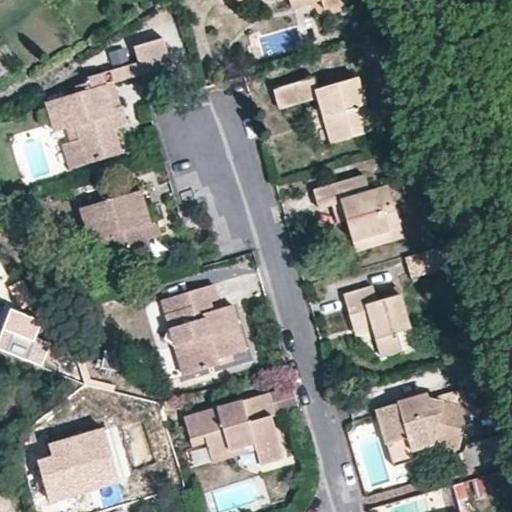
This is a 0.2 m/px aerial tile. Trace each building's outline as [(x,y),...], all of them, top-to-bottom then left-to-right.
[(269,0),(270,0),(271,0),(320,0),(322,8),(344,4),(343,0),(233,0),(234,3),(244,0),(269,0)] [(320,0),(289,0),(291,9),(320,0)] [(74,125),(78,138),(86,163),(118,153),(112,129),(119,128),(124,118),(113,81),(138,72),(141,79),(170,70),(160,37),(132,46),(136,61),(88,76),(90,81),(75,85),(76,91),(46,101),(53,131),(74,125)] [(312,77),(273,89),(278,109),(317,99),(330,143),(372,130),(358,77),(316,89),(312,77)] [(125,87),(129,104),(144,100),(139,83),(125,87)] [(86,163),(78,138),(70,141),(76,165),(86,163)] [(319,209),(331,204),(340,202),(346,220),(352,241),(388,230),(377,189),(369,191),(363,176),(314,191),(319,209)] [(387,185),(377,189),(388,230),(352,241),(356,252),(403,237),(387,185)] [(142,224),(149,223),(140,191),(79,209),(89,239),(99,237),(111,272),(153,258),(148,240),(142,224)] [(340,202),(331,204),(336,223),(346,220),(340,202)] [(156,221),(149,223),(142,224),(148,240),(160,236),(156,221)] [(410,277),(453,265),(447,244),(403,256),(410,277)] [(10,289),(15,301),(29,293),(24,282),(10,289)] [(161,298),(174,342),(185,340),(191,370),(217,363),(215,357),(243,348),(231,305),(220,307),(212,283),(161,298)] [(371,286),(344,295),(355,333),(372,329),(381,355),(413,346),(398,294),(377,302),(371,286)] [(29,293),(15,301),(20,310),(34,302),(29,293)] [(185,340),(174,342),(183,372),(191,370),(185,340)] [(375,409),(386,444),(407,437),(411,451),(431,445),(455,450),(466,408),(460,388),(427,399),(426,394),(375,409)] [(184,417),(190,440),(204,437),(206,443),(210,456),(253,444),(255,451),(258,464),(283,458),(270,414),(274,414),(269,393),(184,417)] [(52,458),(38,462),(47,494),(49,501),(65,497),(63,488),(87,480),(114,471),(102,432),(48,445),(52,458)] [(463,445),(470,467),(508,455),(502,434),(463,445)] [(204,437),(190,440),(192,447),(206,443),(204,437)] [(407,437),(386,444),(392,464),(413,459),(411,451),(407,437)] [(212,462),(255,451),(253,444),(210,456),(212,462)] [(47,494),(38,462),(24,467),(33,497),(47,494)] [(511,500),(511,499),(511,468),(503,471),(511,500)] [(484,473),(455,486),(461,500),(491,487),(484,473)] [(88,489),(87,480),(63,488),(65,497),(88,489)]
